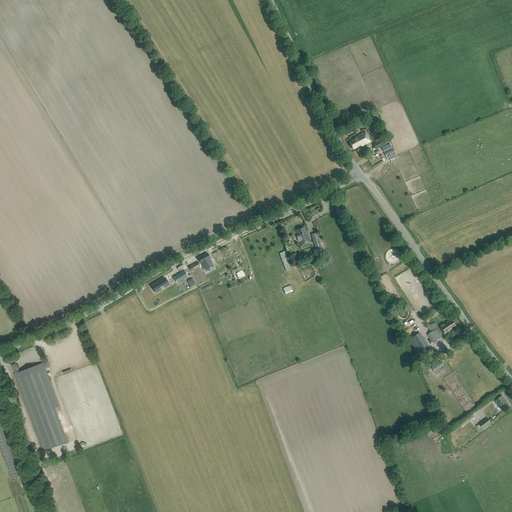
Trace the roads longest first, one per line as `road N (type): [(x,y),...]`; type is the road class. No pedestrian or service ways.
road 1 (unclassified): [(0,354),(360,173)]
road 2 (unclassified): [(511,380),(360,173)]
road 3 (unclassified): [(360,173),(270,0)]
